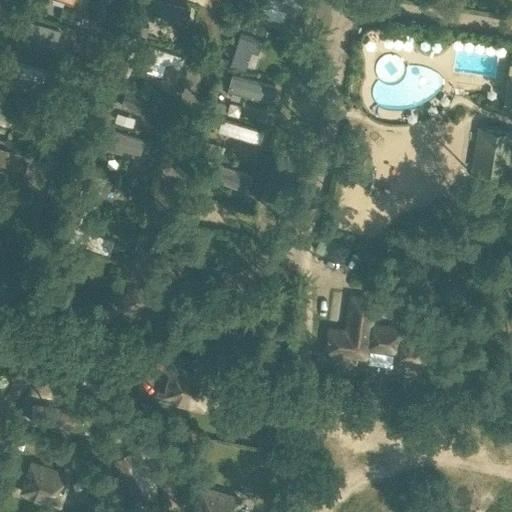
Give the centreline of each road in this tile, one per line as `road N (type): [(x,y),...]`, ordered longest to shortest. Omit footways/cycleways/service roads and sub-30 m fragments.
road 1 (track): [(215,0),(118,308)]
road 2 (track): [(296,511),(312,265),(300,213)]
road 3 (track): [(249,245),(319,0)]
road 4 (track): [(104,0),(31,242)]
road 5 (track): [(299,511),(369,457),(511,476)]
